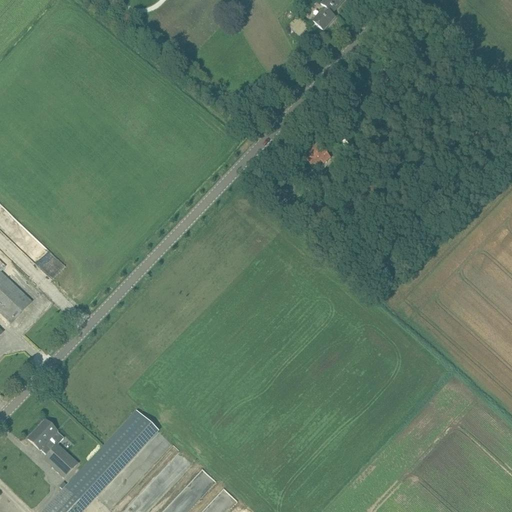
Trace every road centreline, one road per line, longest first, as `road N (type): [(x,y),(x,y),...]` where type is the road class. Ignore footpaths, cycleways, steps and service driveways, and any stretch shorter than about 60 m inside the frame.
road 1 (tertiary): [(0,421),(397,0)]
road 2 (track): [(360,39),(383,61),(408,44),(433,46),(511,116)]
